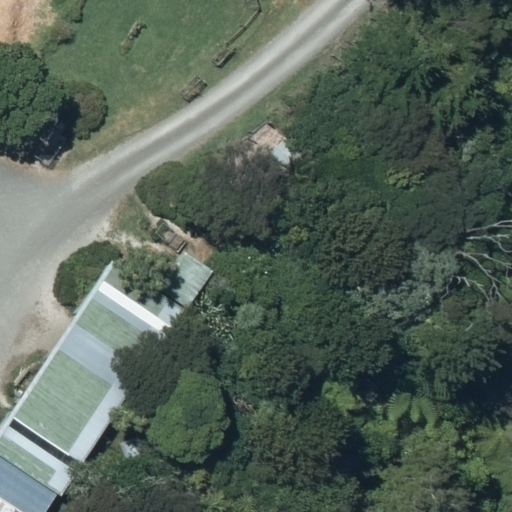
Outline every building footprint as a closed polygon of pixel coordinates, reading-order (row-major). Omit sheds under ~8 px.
[(301,159),(285,143),(258,166),(273,184),(301,159)] [(258,197),(220,230),(233,245),(270,212),(258,197)] [(162,289),(194,310),(218,275),(187,253),(162,289)] [(0,454),(68,499),(191,311),(117,266),(0,443),(0,454)] [(3,363),(30,378),(39,363),(12,348),(3,363)] [(0,511),(21,511),(0,498),(0,511)]
